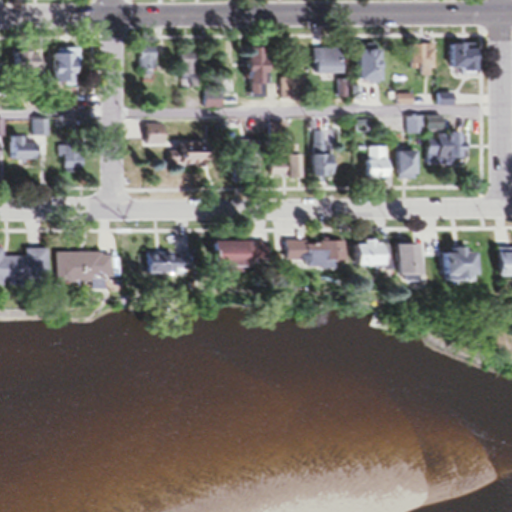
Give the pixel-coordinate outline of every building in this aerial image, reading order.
[(478,48),(448,48),(448,77),(478,77),(478,48)] [(409,50),(409,80),(432,80),(432,50),(409,50)] [(79,53),(53,53),(53,89),(79,89),(79,53)] [(265,104),(266,53),(241,53),(240,103),(265,104)] [(311,81),(342,81),(342,53),(311,53),(311,81)] [(154,57),(141,54),(137,71),(150,75),(154,57)] [(381,56),(355,56),(355,85),(381,85),(381,56)] [(0,77),(41,77),(41,59),(0,58),(0,77)] [(278,84),(278,105),(302,105),(302,84),(278,84)] [(220,114),(220,95),(203,95),(203,114),(220,114)] [(434,111),(450,111),(450,100),(434,100),(434,111)] [(422,136),(416,123),(410,125),(412,131),(407,133),(411,141),(422,136)] [(144,150),(168,150),(168,171),(209,171),(209,147),(164,147),(164,129),(144,129),(144,150)] [(312,138),(311,183),(332,183),(333,150),(321,150),(321,138),(312,138)] [(8,165),(38,165),(38,142),(8,142),(8,165)] [(84,175),(84,147),(62,146),(62,174),(84,175)] [(387,153),(365,153),(365,185),(387,185),(387,153)] [(393,157),(393,185),(415,185),(415,157),(393,157)] [(301,273),(341,274),(341,247),(281,246),(281,267),(301,267),(301,273)] [(215,247),(215,268),(265,268),(265,247),(215,247)] [(354,247),(354,273),(382,273),(382,247),(354,247)] [(417,286),(417,249),(393,249),(393,286),(417,286)] [(0,290),(45,290),(45,253),(22,254),(22,261),(1,261),(1,253),(0,253),(0,290)] [(493,284),(511,283),(511,254),(493,254),(493,284)] [(472,255),(436,255),(436,285),(472,285),(472,255)] [(53,287),(113,287),(113,257),(53,257),(53,287)] [(190,280),(190,258),(144,258),(144,280),(190,280)]
